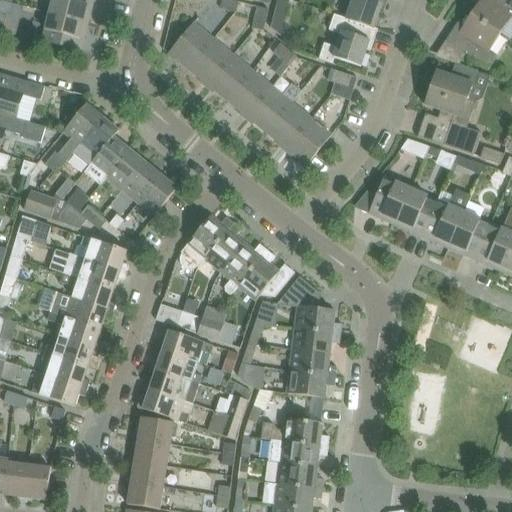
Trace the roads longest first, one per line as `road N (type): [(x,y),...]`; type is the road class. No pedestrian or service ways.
road 1 (residential): [(82,511),(89,456),(157,267),(227,174)]
road 2 (residential): [(357,493),(379,332),(376,297),(297,231)]
road 3 (residential): [(297,231),(374,135),(420,0)]
road 4 (residential): [(497,508),(357,493)]
road 5 (residential): [(227,174),(146,106),(132,78)]
road 6 (residential): [(132,78),(85,79),(0,57)]
